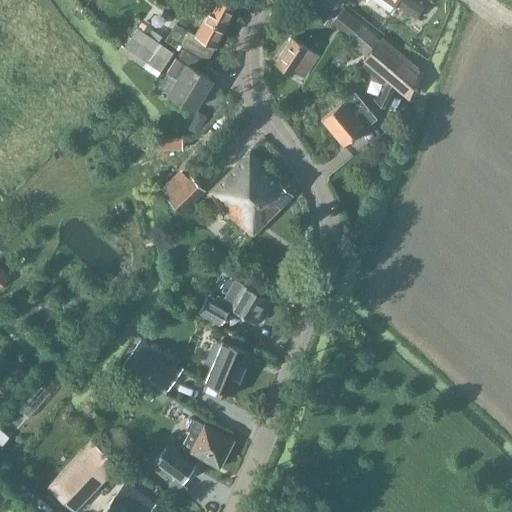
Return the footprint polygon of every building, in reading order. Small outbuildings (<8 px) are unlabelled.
[(207,60),(214,48),(236,7),(223,0),(196,0),(195,2),(209,9),(195,35),(188,31),(180,45),(207,60)] [(330,0),(322,12),(334,20),(344,4),(338,0),(330,0)] [(389,0),(416,18),(424,8),(412,0),(389,0)] [(346,5),(333,22),(347,32),(359,15),(346,5)] [(155,26),(145,18),(125,47),(121,44),(117,51),(160,80),(166,72),(162,69),(174,52),(156,39),(159,34),(153,30),(155,26)] [(176,50),(187,29),(171,21),(161,42),(176,50)] [(364,22),(347,40),(366,57),(382,38),(364,22)] [(304,76),(317,56),(291,38),(275,63),(292,74),(295,69),(304,76)] [(364,63),(365,64),(363,66),(386,86),(381,96),(379,94),(374,97),(383,107),(393,85),(410,100),(416,92),(408,85),(421,70),(382,38),(366,57),(347,40),(367,58),(364,63)] [(193,109),(200,97),(211,79),(195,69),(201,59),(183,49),(177,60),(185,65),(168,94),(193,109)] [(343,145),(365,127),(351,110),(354,107),(346,98),(321,119),(343,145)] [(250,236),(292,195),(248,152),(207,194),(250,236)] [(181,212),(203,189),(190,176),(168,199),(181,212)] [(256,323),(270,300),(234,279),(223,300),(218,297),(214,305),(205,299),(198,312),(220,325),(227,312),(229,308),(256,323)] [(227,409),(251,354),(221,341),(198,397),(227,409)] [(137,368),(168,389),(181,369),(150,347),(137,368)] [(30,417),(50,393),(39,383),(18,408),(30,417)] [(219,468),(233,440),(191,418),(186,429),(189,431),(181,446),(190,451),(189,453),(219,468)] [(0,448),(10,438),(0,429),(0,448)] [(73,510),(116,465),(90,441),(47,486),(73,510)] [(181,495),(187,487),(181,482),(194,464),(166,443),(153,462),(174,477),(168,485),(181,495)] [(148,511),(154,504),(124,482),(102,511),(148,511)]
